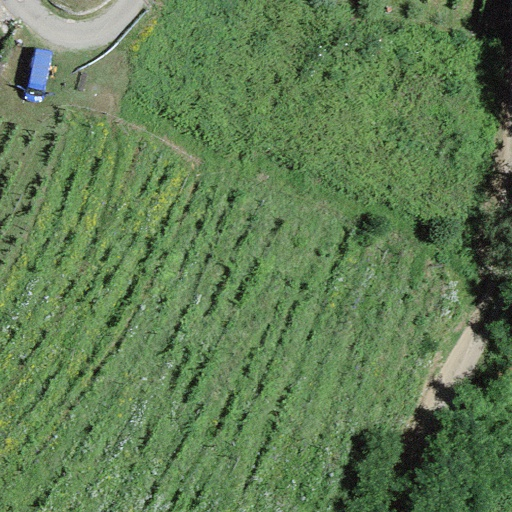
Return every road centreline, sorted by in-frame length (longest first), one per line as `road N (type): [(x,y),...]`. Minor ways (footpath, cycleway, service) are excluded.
road 1 (track): [(400,511),(495,295),(511,186)]
road 2 (track): [(113,0),(86,33),(48,37),(15,0)]
